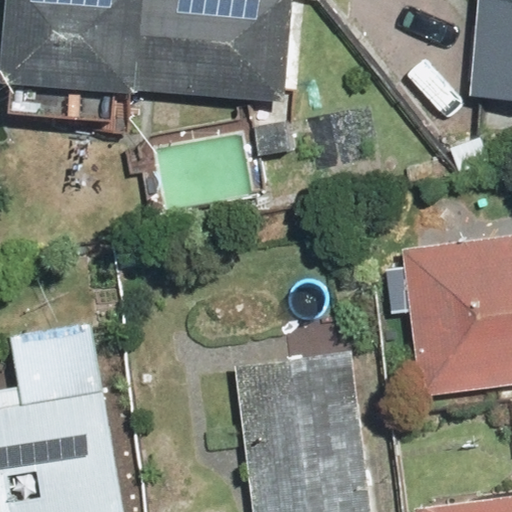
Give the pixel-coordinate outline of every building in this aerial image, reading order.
[(288,0),(1,0),(0,43),(0,83),(9,84),(8,114),(130,119),(131,94),(284,100),(288,0)] [(511,0),(465,0),(463,114),(511,115),(511,0)] [(511,238),(396,251),(412,407),(511,397),(511,238)] [(5,330),(8,411),(0,412),(0,511),(107,511),(91,326),(5,330)] [(369,511),(357,355),(231,365),(242,511),(369,511)] [(511,511),(511,494),(417,505),(418,511),(511,511)]
